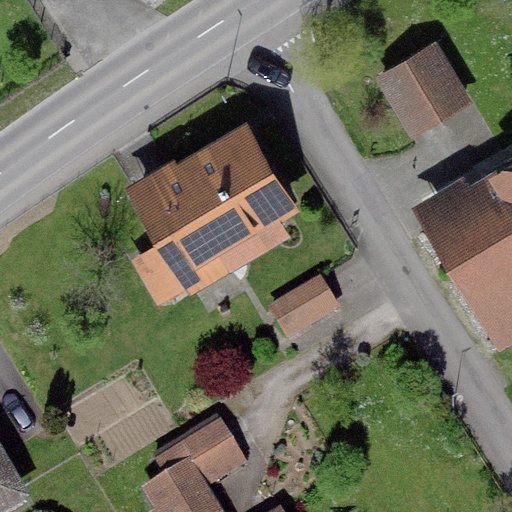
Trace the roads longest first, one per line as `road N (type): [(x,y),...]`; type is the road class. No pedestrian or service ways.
road 1 (residential): [(238,11),(511,448)]
road 2 (secondary): [(0,176),(238,11)]
